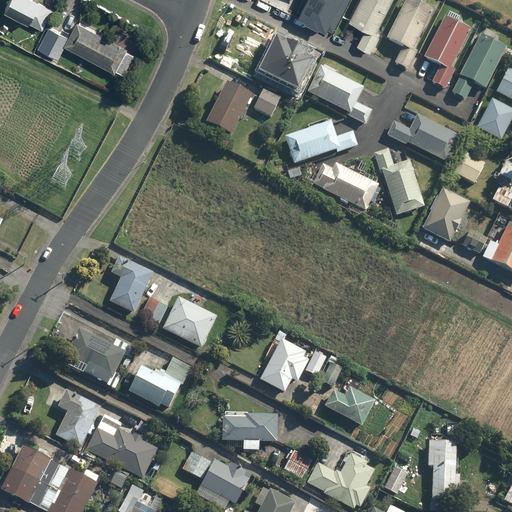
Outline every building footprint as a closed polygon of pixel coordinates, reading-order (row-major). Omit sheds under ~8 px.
[(8,0),(3,11),(27,24),(38,4),(30,0),(8,0)] [(305,0),(300,13),(332,28),(345,0),(305,0)] [(364,30),(355,46),(369,53),(378,34),(375,33),(392,0),(357,0),(346,21),(364,30)] [(406,0),(403,0),(381,38),(402,50),(393,65),(407,72),(417,54),(414,52),(435,15),(418,5),(421,0),(420,0),(407,0),(406,0)] [(443,19),(421,59),(439,68),(430,83),(444,91),(455,72),(450,70),(470,33),(455,25),(458,20),(448,14),(445,20),(443,19)] [(250,17),(231,60),(255,71),(275,28),(250,17)] [(75,22),(62,47),(114,74),(127,49),(75,22)] [(458,76),(450,93),(465,101),(472,86),(483,92),(504,51),(491,44),(494,38),(483,32),(481,38),(476,35),(456,75),(458,76)] [(277,36),(261,68),(300,87),(315,56),(305,52),(307,48),(291,40),(290,42),(277,36)] [(320,64),(305,93),(346,115),(345,117),(363,127),(371,112),(356,105),(363,91),(335,76),(337,72),(320,64)] [(511,73),(507,71),(494,94),(511,104),(511,73)] [(226,85),(205,123),(231,137),(240,120),(242,121),(246,114),(243,112),(251,98),(226,85)] [(263,92),(253,109),(270,119),(280,102),(263,92)] [(511,111),(490,101),(476,129),(501,142),(511,118),(511,111)] [(394,123),(386,137),(404,147),(406,145),(444,167),(460,140),(456,138),(458,133),(446,126),(443,132),(416,117),(408,131),(394,123)] [(283,137),(293,166),(335,152),(335,154),(357,148),(352,133),(335,138),(330,122),(283,137)] [(389,151),(372,156),(379,180),(381,179),(392,218),(423,210),(410,162),(393,167),(389,151)] [(450,174),(472,186),(483,165),(462,153),(450,174)] [(499,185),(490,202),(511,213),(511,165),(504,161),(494,182),(499,185)] [(322,191),(321,193),(364,213),(377,187),(334,167),(332,171),(321,166),(312,186),(322,191)] [(430,213),(421,230),(448,245),(469,206),(442,191),(437,199),(435,198),(428,212),(430,213)] [(511,226),(508,225),(487,263),(511,275),(511,226)] [(458,246),(478,256),(486,240),(466,230),(458,246)] [(121,281),(109,304),(133,317),(135,314),(157,326),(167,309),(143,296),(153,278),(119,259),(110,275),(121,281)] [(176,301),(161,332),(200,350),(215,319),(176,301)] [(79,332),(65,356),(86,368),(84,374),(115,391),(137,352),(116,341),(111,350),(79,332)] [(281,342),(258,383),(284,396),(291,383),(295,385),(303,372),(316,379),(327,360),(313,353),(307,364),(301,360),(304,355),(281,342)] [(139,369),(126,394),(157,410),(159,407),(166,411),(179,386),(182,388),(192,370),(153,350),(149,357),(168,366),(164,373),(157,370),(153,376),(139,369)] [(327,360),(316,379),(332,388),(342,369),(327,360)] [(338,396),(333,393),(324,408),(360,429),(374,404),(355,393),(360,385),(348,378),(343,386),(338,396)] [(66,415),(54,438),(80,451),(101,412),(65,393),(57,410),(66,415)] [(102,416),(83,451),(141,481),(157,451),(142,443),(143,441),(130,434),(129,438),(118,432),(122,426),(102,416)] [(244,418),(221,418),(220,443),(240,444),(240,451),(257,452),(257,445),(275,445),(276,418),(244,417),(244,418)] [(431,470),(429,511),(457,511),(458,477),(454,476),(455,446),(457,446),(458,425),(445,424),(445,436),(430,435),(429,443),(427,443),(426,470),(431,470)] [(83,471),(81,477),(48,462),(49,459),(22,446),(0,491),(0,492),(27,505),(41,511),(84,511),(97,485),(94,484),(97,478),(83,471)] [(318,464),(306,485),(323,495),(322,497),(349,511),(352,511),(354,508),(358,511),(369,492),(364,489),(373,473),(365,469),(368,463),(347,451),(334,474),(318,464)] [(292,453),(283,471),(301,481),(311,463),(292,453)] [(201,482),(198,487),(234,507),(251,478),(229,466),(227,470),(213,463),(211,466),(190,454),(181,471),(201,482)] [(382,489),(396,496),(407,477),(393,470),(382,489)] [(503,502),(511,506),(511,486),(503,502)] [(289,511),(294,504),(268,491),(257,511),(289,511)] [(154,511),(156,511),(135,500),(129,511),(154,511)]
